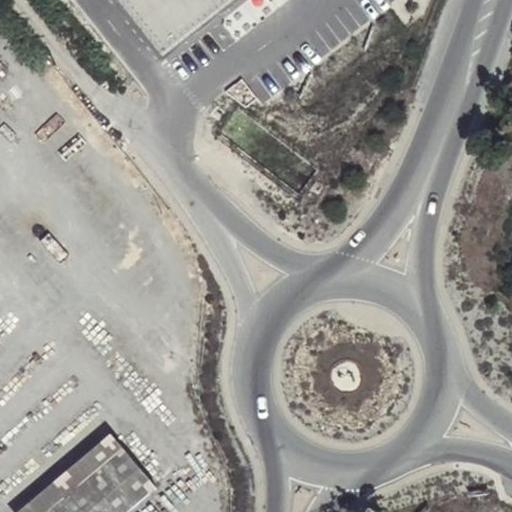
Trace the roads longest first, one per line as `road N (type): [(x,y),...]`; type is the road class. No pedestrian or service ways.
road 1 (primary): [(482,0),(389,224),(331,282)]
road 2 (primary): [(418,309),(424,245),(493,0)]
road 3 (unclassified): [(204,205),(20,0)]
road 4 (unclassified): [(204,205),(234,266),(255,364)]
road 5 (unclassified): [(331,282),(259,246),(204,205)]
